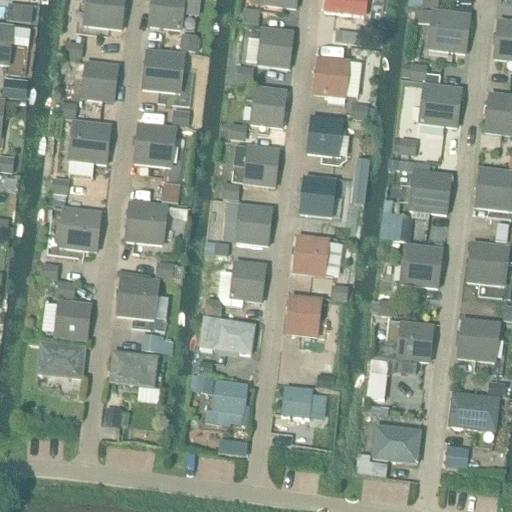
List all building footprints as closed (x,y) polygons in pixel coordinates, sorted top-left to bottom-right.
[(87,0),(85,30),(121,34),(125,0),(87,0)] [(152,0),(149,30),(180,33),(183,0),(152,0)] [(265,0),(264,9),(296,12),(297,0),(265,0)] [(325,0),(324,15),(363,19),(365,0),(325,0)] [(423,0),(422,9),(436,10),(437,0),(423,0)] [(8,7),(6,23),(30,26),(32,10),(8,7)] [(244,13),(243,26),(257,27),(258,14),(244,13)] [(433,15),(428,53),(465,57),(470,19),(433,15)] [(511,26),(498,25),(494,63),(511,64),(511,26)] [(0,29),(0,68),(8,69),(12,31),(0,29)] [(262,33),(257,69),(289,72),(293,37),(262,33)] [(364,37),(336,33),(334,45),(362,49),(364,37)] [(183,40),(182,53),(194,55),(195,41),(183,40)] [(68,46),(66,59),(80,61),(82,48),(68,46)] [(147,55),(142,93),(179,97),(184,59),(147,55)] [(318,62),(314,98),(345,101),(349,66),(318,62)] [(86,67),(82,102),(113,106),(117,70),(86,67)] [(411,68),(410,81),(424,82),(426,69),(411,68)] [(238,73),(236,84),(248,86),(249,74),(238,73)] [(4,83),(2,101),(22,103),(24,86),(4,83)] [(424,89),(420,127),(457,131),(461,93),(424,89)] [(256,92),(252,127),(282,131),(286,96),(256,92)] [(511,100),(489,98),(484,136),(511,139),(511,100)] [(61,107),(60,119),(74,121),(76,108),(61,107)] [(353,108),(351,121),(366,123),(367,110),(353,108)] [(175,115),(173,128),(187,129),(189,117),(175,115)] [(311,121),(307,157),(339,161),(343,125),(311,121)] [(74,126),(69,164),(106,168),(111,130),(74,126)] [(231,128),(230,140),(243,142),(245,129),(231,128)] [(138,129),(134,167),(171,171),(175,133),(138,129)] [(401,143),(399,156),(414,158),(415,145),(401,143)] [(249,151),(244,186),(275,189),(279,155),(249,151)] [(0,160),(0,174),(12,175),(13,163),(0,160)] [(390,163),(389,173),(414,176),(428,178),(430,168),(390,163)] [(511,176),(480,173),(475,211),(511,215),(511,176)] [(353,174),(352,184),(364,185),(365,175),(353,174)] [(414,176),(409,214),(446,218),(451,180),(428,178),(414,176)] [(304,181),(299,217),(331,221),(336,185),(304,181)] [(54,183),(52,196),(66,198),(68,185),(54,183)] [(352,184),(351,193),(363,195),(364,185),(352,184)] [(164,186),(162,205),(178,207),(180,187),(164,186)] [(224,188),(222,200),(236,201),(237,189),(224,188)] [(52,196),(51,207),(64,209),(66,198),(52,196)] [(383,215),(380,243),(408,246),(411,222),(391,220),(393,206),(385,205),(383,215)] [(129,207),(125,245),(162,249),(166,211),(129,207)] [(226,208),(224,228),(238,230),(236,246),(268,249),(272,213),(240,210),(226,208)] [(64,213),(60,251),(97,256),(101,217),(64,213)] [(497,227),(495,244),(506,245),(508,228),(497,227)] [(297,241),(293,276),(324,280),(329,245),(297,241)] [(215,247),(214,260),(228,261),(229,248),(215,247)] [(471,247),(467,285),(504,290),(508,252),(471,247)] [(405,250),(401,288),(438,292),(442,254),(405,250)] [(61,265),(59,282),(69,283),(71,266),(61,265)] [(234,266),(230,302),(261,306),(266,270),(234,266)] [(159,267),(157,280),(171,282),(173,269),(159,267)] [(121,281),(117,319),(154,324),(158,285),(121,281)] [(61,287),(60,300),(73,301),(75,289),(61,287)] [(336,289),(334,301),(346,303),(347,291),(336,289)] [(290,301),(286,336),(306,338),(317,339),(321,305),(310,304),(290,301)] [(208,304),(206,316),(220,318),(222,306),(208,304)] [(380,305),(378,317),(393,319),(394,306),(380,305)] [(59,306),(55,341),(86,344),(90,309),(59,306)] [(205,322),(201,351),(213,353),(230,355),(250,358),(254,329),(234,327),(217,324),(205,322)] [(462,323),(457,361),(494,366),(499,327),(462,323)] [(389,326),(387,346),(399,347),(398,362),(396,376),(416,378),(418,364),(428,365),(432,331),(401,327),(389,326)] [(143,342),(142,354),(157,356),(158,344),(143,342)] [(41,347),(38,378),(82,383),(85,352),(41,347)] [(113,356),(109,386),(153,392),(157,361),(113,356)] [(200,365),(199,379),(212,380),(213,366),(200,365)] [(371,365),(367,401),(384,403),(388,366),(371,365)] [(198,380),(196,396),(212,398),(214,382),(198,380)] [(217,385),(213,414),(243,418),(244,410),(246,389),(217,385)] [(492,386),(490,398),(504,400),(505,388),(492,386)] [(284,391),(281,419),(301,421),(309,422),(312,394),(304,393),(284,391)] [(453,398),(450,429),(494,435),(498,404),(453,398)] [(368,408),(367,416),(387,418),(388,411),(368,408)] [(243,418),(241,428),(247,429),(250,411),(244,410),(243,418)] [(105,412),(104,428),(120,430),(121,414),(105,412)] [(376,431),(373,461),(417,466),(420,436),(376,431)] [(272,436),(271,448),(290,450),(292,438),(272,436)] [(447,450),(444,470),(458,472),(461,452),(447,450)]
